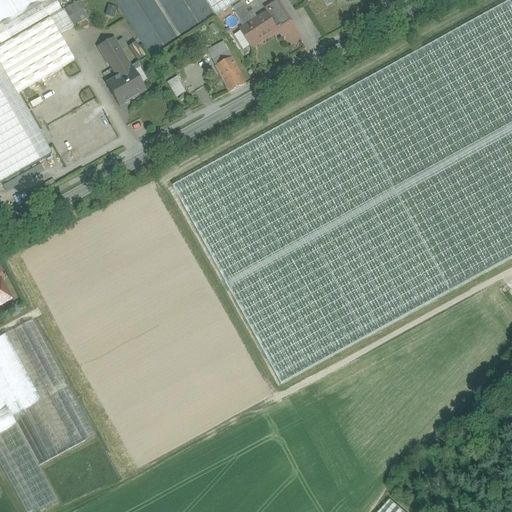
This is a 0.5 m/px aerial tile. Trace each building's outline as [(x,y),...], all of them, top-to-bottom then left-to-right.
[(32,7),(27,0),(0,0),(0,16),(4,23),(32,7)] [(4,23),(1,24),(7,35),(28,24),(31,29),(49,19),(61,12),(54,0),(43,0),(32,7),(4,23)] [(76,0),(54,0),(61,12),(63,11),(78,2),(76,0)] [(233,5),(229,0),(208,0),(217,14),(233,5)] [(268,13),(254,22),(245,7),(234,14),(244,28),(240,30),(241,32),(236,35),(242,45),(247,42),(251,47),(278,30),(276,26),(279,24),(282,27),(291,21),(278,0),(265,8),(268,13)] [(511,4),(510,1),(341,94),(450,292),(511,257),(511,4)] [(78,2),(63,11),(73,27),(87,19),(78,2)] [(107,4),(104,15),(113,18),(116,7),(107,4)] [(61,12),(49,19),(58,35),(73,27),(63,11),(61,12)] [(0,47),(0,66),(17,95),(21,93),(74,62),(58,35),(49,19),(31,29),(10,41),(0,47)] [(1,24),(0,25),(0,47),(10,41),(7,36),(7,35),(1,24)] [(7,35),(7,36),(10,41),(31,29),(28,24),(7,35)] [(113,39),(98,48),(105,60),(121,51),(113,39)] [(135,61),(143,57),(135,42),(128,45),(135,61)] [(224,43),(208,52),(213,61),(229,52),(224,43)] [(121,51),(105,60),(109,67),(111,65),(124,57),(121,51)] [(229,52),(213,61),(216,67),(232,58),(229,52)] [(124,57),(111,65),(118,77),(131,69),(124,57)] [(216,67),(229,93),(246,84),(232,58),(216,67)] [(0,184),(51,155),(0,66),(0,184)] [(118,77),(105,85),(119,107),(145,92),(132,69),(131,69),(118,77)] [(186,92),(177,77),(167,83),(176,98),(186,92)] [(450,292),(341,94),(173,186),(281,384),(450,292)] [(0,281),(0,304),(10,299),(0,281)] [(33,320),(0,337),(0,464),(25,511),(39,511),(58,502),(38,467),(95,436),(33,320)] [(404,511),(390,500),(379,511),(404,511)]
